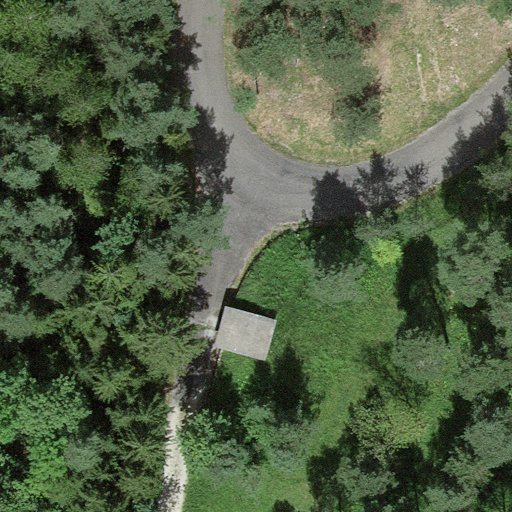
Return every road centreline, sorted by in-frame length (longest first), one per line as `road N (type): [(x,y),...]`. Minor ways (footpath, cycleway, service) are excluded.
road 1 (unclassified): [(205,0),(209,110),(237,154),(297,187),(347,190),(399,175),(441,152),(511,90)]
road 2 (track): [(252,166),(195,307),(168,511)]
